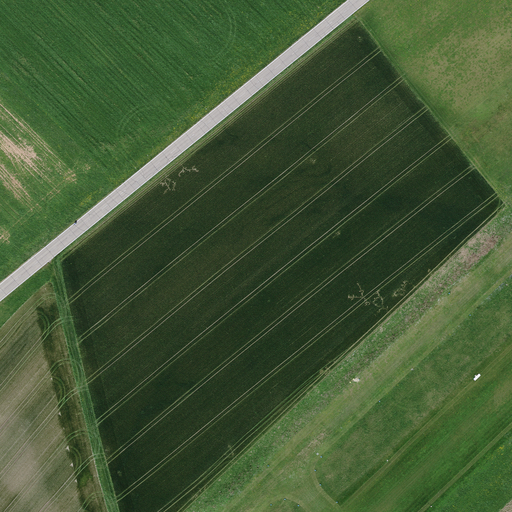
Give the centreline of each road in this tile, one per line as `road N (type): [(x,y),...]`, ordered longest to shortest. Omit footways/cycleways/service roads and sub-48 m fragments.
road 1 (tertiary): [(0,293),(360,0)]
road 2 (track): [(50,252),(113,511)]
